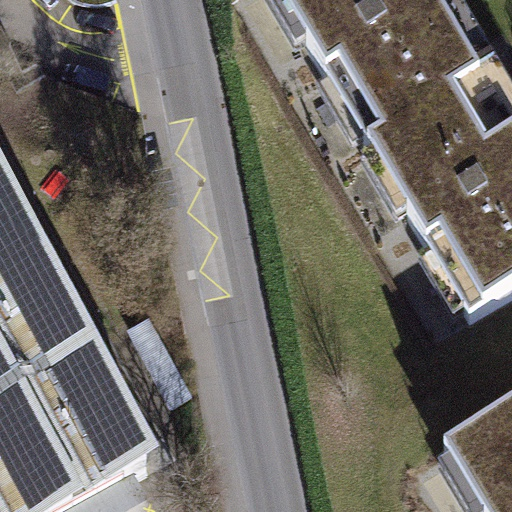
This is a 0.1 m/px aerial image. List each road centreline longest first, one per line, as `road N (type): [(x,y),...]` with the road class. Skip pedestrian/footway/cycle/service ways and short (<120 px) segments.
road 1 (tertiary): [(276,511),(169,0)]
road 2 (unknown): [(166,0),(100,33),(72,34),(11,0)]
